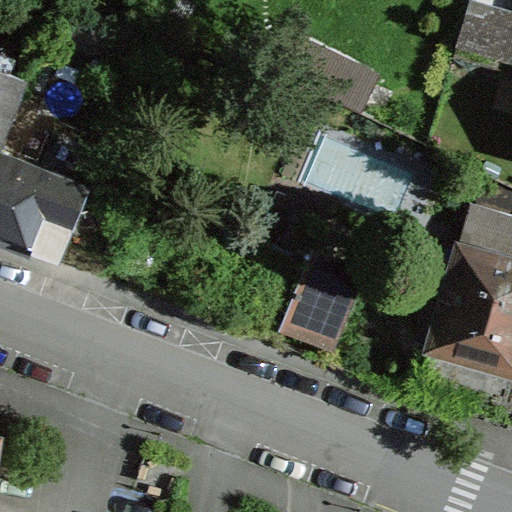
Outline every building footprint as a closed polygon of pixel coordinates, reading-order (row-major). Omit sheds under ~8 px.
[(511,24),(469,15),(459,47),(499,58),(511,61),(511,24)] [(406,17),(403,33),(437,42),(440,29),(406,17)] [(437,42),(403,33),(388,89),(483,114),(499,58),(459,47),(437,42)] [(315,42),(296,77),(358,107),(375,73),(315,42)] [(88,184),(0,148),(0,233),(57,256),(70,224),(73,224),(88,184)] [(193,225),(88,184),(73,224),(61,257),(167,298),(193,225)] [(461,242),(511,257),(511,217),(471,206),(461,242)] [(70,224),(57,256),(61,257),(73,224),(70,224)] [(299,267),(193,225),(167,298),(274,339),(282,319),(302,268),(299,267)] [(511,257),(461,242),(443,302),(429,298),(423,324),(435,329),(430,343),(511,367),(511,257)] [(308,247),(299,267),(302,268),(282,319),(334,339),(362,269),(308,247)] [(509,405),(511,396),(511,367),(430,343),(420,380),(509,405)]
